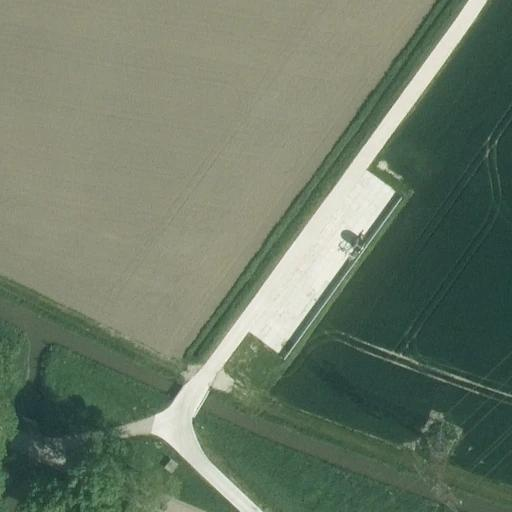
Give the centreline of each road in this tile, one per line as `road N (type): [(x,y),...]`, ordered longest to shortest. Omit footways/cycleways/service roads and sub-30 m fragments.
road 1 (unclassified): [(172,429),(479,0)]
road 2 (unclassified): [(178,511),(50,456)]
road 3 (unclassified): [(172,429),(50,456)]
